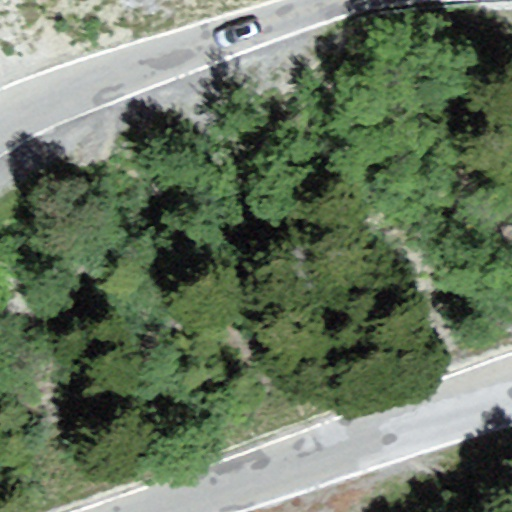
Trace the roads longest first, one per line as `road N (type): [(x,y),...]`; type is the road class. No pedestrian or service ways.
road 1 (unclassified): [(0,121),(340,0)]
road 2 (unclassified): [(511,399),(170,511)]
